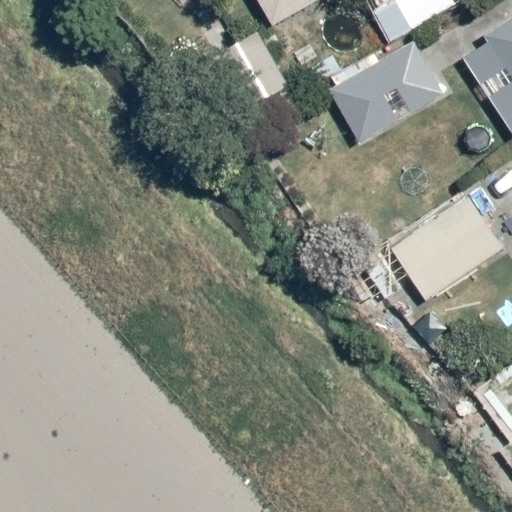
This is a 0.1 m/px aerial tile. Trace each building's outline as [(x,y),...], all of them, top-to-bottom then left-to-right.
[(256,0),(267,21),(309,0),(256,0)] [(358,0),(380,43),(464,0),(358,0)] [(511,10),(481,29),(489,42),(460,60),(511,142),(511,10)] [(263,29),(193,69),(226,127),(296,88),(263,29)] [(368,43),(322,68),(334,88),(326,92),(356,147),(448,96),(413,33),(374,54),(368,43)] [(471,192),(388,247),(380,235),(353,253),(386,302),(413,284),(425,302),(508,246),(471,192)]
